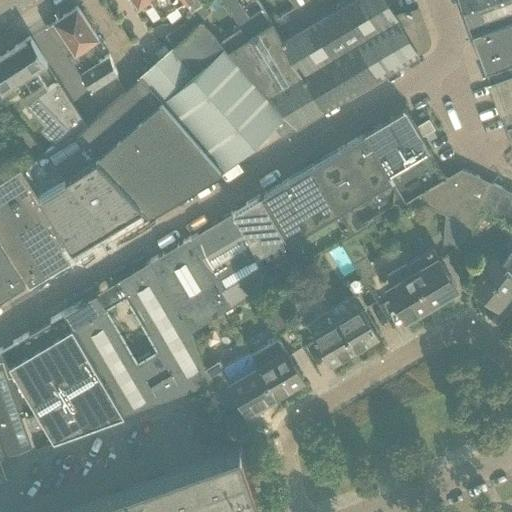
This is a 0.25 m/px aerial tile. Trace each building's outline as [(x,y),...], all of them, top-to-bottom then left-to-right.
[(134,0),(139,6),(148,0),(151,0),(162,16),(176,7),(181,15),(185,22),(183,23),(168,33),(170,35),(176,45),(203,23),(201,21),(192,12),(191,11),(185,2),(184,0),(134,0)] [(184,0),(185,2),(191,11),(202,4),(199,0),(184,0)] [(221,0),(237,23),(238,26),(248,39),(271,24),(262,9),(248,18),(247,17),(236,0),(221,0)] [(304,75),(324,110),(423,51),(425,50),(427,48),(427,47),(428,45),(429,44),(429,42),(429,39),(429,37),(418,8),(403,14),(403,13),(402,14),(403,15),(396,19),(384,0),(349,0),(299,30),(320,66),(304,75)] [(511,0),(459,0),(472,34),(511,18),(511,0)] [(202,4),(192,12),(201,21),(210,12),(202,4)] [(77,6),(45,27),(46,28),(47,27),(65,55),(68,54),(91,89),(117,73),(109,54),(99,61),(88,43),(97,38),(77,6)] [(511,18),(472,34),(485,72),(511,62),(511,18)] [(229,51),(297,126),(324,110),(304,75),(320,66),(299,30),(284,39),(273,22),(271,24),(248,39),(229,50),(229,51)] [(153,65),(141,76),(223,168),(274,124),(283,134),(297,126),(229,51),(203,23),(176,45),(153,65)] [(30,37),(7,51),(32,91),(73,133),(76,137),(86,126),(58,82),(48,88),(47,89),(35,71),(36,71),(47,64),(30,37)] [(7,51),(0,55),(0,90),(2,93),(13,86),(25,104),(44,126),(58,143),(73,133),(32,91),(7,51)] [(511,62),(485,72),(490,84),(494,82),(505,113),(501,115),(506,128),(511,126),(511,62)] [(76,137),(73,133),(44,151),(116,234),(224,169),(223,168),(141,76),(86,126),(76,137)] [(406,108),(364,133),(405,202),(413,197),(446,177),(426,143),(414,122),(406,108)] [(417,125),(422,135),(434,128),(428,118),(417,125)] [(36,143),(22,126),(12,134),(26,151),(36,143)] [(364,133),(261,194),(302,263),(405,202),(364,133)] [(0,241),(29,286),(77,258),(21,168),(0,181),(0,241)] [(462,168),(446,177),(413,197),(457,219),(471,225),(481,204),(491,182),(462,168)] [(491,182),(481,204),(492,209),(503,188),(491,182)] [(511,191),(503,188),(492,209),(504,215),(511,197),(511,191)] [(261,194),(233,211),(274,279),(302,263),(261,194)] [(233,211),(192,235),(233,304),(274,279),(233,211)] [(457,219),(455,250),(468,251),(471,225),(457,219)] [(352,233),(340,241),(353,263),(366,255),(352,233)] [(192,235),(150,260),(191,329),(233,304),(192,235)] [(0,297),(5,295),(24,282),(0,243),(0,297)] [(421,255),(407,263),(408,264),(412,272),(423,289),(431,302),(453,289),(456,288),(446,270),(432,248),(421,255)] [(494,259),(485,270),(473,285),(497,306),(511,287),(511,248),(499,264),(494,259)] [(98,291),(65,311),(125,411),(198,385),(209,381),(205,369),(191,329),(150,260),(112,283),(121,298),(125,296),(156,348),(138,359),(107,307),(98,291)] [(393,275),(383,280),(389,289),(395,300),(405,317),(431,302),(423,289),(412,272),(408,264),(405,264),(393,271),(392,272),(393,275)] [(356,295),(332,310),(353,345),(357,343),(358,345),(373,336),(372,334),(377,331),(356,295)] [(265,300),(262,308),(277,333),(280,331),(289,325),(271,296),(265,300)] [(353,345),(332,310),(310,323),(327,353),(325,354),(330,362),(345,353),(343,351),(353,345)] [(65,311),(2,348),(55,437),(125,411),(65,311)] [(251,354),(276,394),(303,378),(284,347),(278,338),(251,354)] [(0,456),(55,437),(2,348),(0,349),(0,456)] [(205,369),(209,381),(222,416),(244,403),(248,411),(276,394),(251,354),(225,370),(219,360),(205,369)] [(203,511),(257,493),(240,445),(239,445),(241,452),(72,511),(203,511)]
